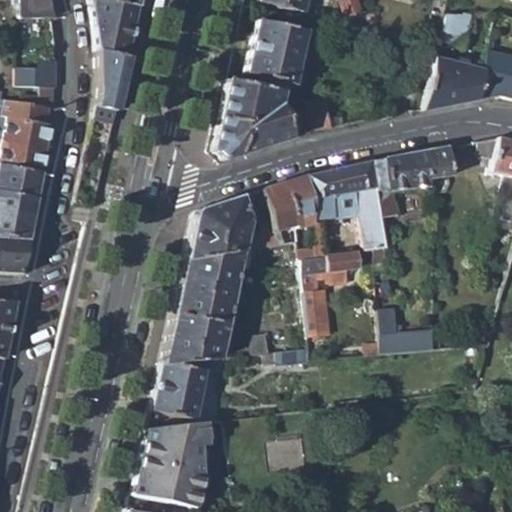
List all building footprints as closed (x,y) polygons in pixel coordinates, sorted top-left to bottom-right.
[(14,0),(16,18),(49,18),(45,0),(14,0)] [(122,61),(135,0),(108,0),(107,5),(88,0),(85,0),(89,15),(92,29),(94,55),(122,61)] [(256,0),(255,5),(298,15),(301,0),(256,0)] [(466,18),(439,18),(432,46),(458,51),(466,18)] [(511,38),(511,23),(492,19),(489,33),(511,38)] [(299,34),(250,23),(238,77),(286,87),(299,34)] [(425,78),(429,63),(431,53),(414,50),(409,75),(425,78)] [(108,125),(122,61),(94,55),(93,68),(92,82),(87,120),(108,125)] [(511,62),(484,56),(481,69),(472,103),(494,99),(511,102),(511,62)] [(417,113),(472,103),(481,69),(474,68),(473,73),(429,63),(425,78),(417,113)] [(18,105),(44,108),(50,109),(53,92),(54,70),(37,71),(37,101),(31,99),(19,99),(18,105)] [(274,95),(219,83),(203,154),(216,163),(285,141),(302,137),(295,116),(280,119),(278,111),(273,113),(271,106),(274,95)] [(0,168),(36,175),(47,127),(41,126),(44,108),(18,105),(3,103),(0,117),(4,118),(0,134),(0,168)] [(322,111),(305,115),(309,136),(328,131),(322,111)] [(511,142),(494,139),(474,143),(476,153),(490,155),(486,173),(511,177),(511,142)] [(425,185),(447,181),(441,149),(419,153),(425,185)] [(425,185),(419,153),(368,164),(374,221),(391,217),(387,192),(425,185)] [(374,221),(368,164),(300,178),(309,202),(310,224),(311,247),(311,257),(295,259),(296,266),(301,329),(320,327),(317,282),(338,281),(337,269),(349,268),(348,252),(318,255),(315,220),(350,217),(360,253),(376,250),(374,221)] [(0,196),(30,202),(36,175),(0,168),(0,196)] [(309,202),(300,178),(280,185),(292,225),(293,228),(310,224),(309,202)] [(258,192),(270,233),(274,245),(281,244),(277,230),(292,225),(280,185),(258,192)] [(0,236),(22,238),(30,202),(0,196),(0,236)] [(245,222),(236,199),(196,213),(190,217),(179,264),(235,253),(241,252),(274,245),(270,233),(239,237),(245,222)] [(0,273),(14,275),(22,238),(0,236),(0,273)] [(241,252),(243,265),(295,259),(295,250),(294,241),(281,244),(274,245),(241,252)] [(295,259),(311,257),(311,247),(295,250),(295,259)] [(235,253),(179,264),(156,366),(211,360),(221,316),(224,317),(225,312),(222,311),(235,253)] [(250,356),(271,354),(302,351),(301,329),(296,266),(280,268),(285,324),(283,325),(284,341),(269,342),(269,336),(249,338),(250,356)] [(0,351),(10,304),(0,303),(0,351)] [(390,312),(375,312),(376,357),(430,354),(428,333),(391,335),(390,312)] [(302,351),(271,354),(272,366),(303,364),(302,351)] [(211,360),(156,366),(141,431),(187,426),(198,374),(219,374),(219,359),(211,360)] [(272,417),(220,422),(231,503),(283,497),(280,472),(305,469),(300,436),(275,438),(272,417)] [(187,426),(141,431),(125,500),(176,509),(189,511),(196,479),(192,447),(200,446),(198,425),(187,426)] [(498,511),(493,481),(476,486),(481,511),(489,508),(489,511),(498,511)] [(177,511),(176,509),(125,500),(122,511),(177,511)]
